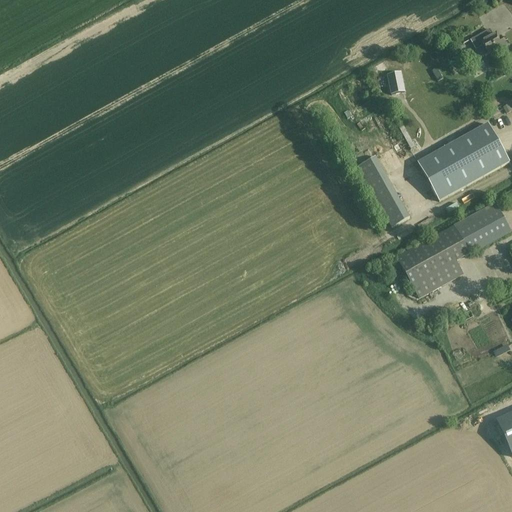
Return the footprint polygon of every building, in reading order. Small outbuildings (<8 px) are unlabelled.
[(501,37),(499,38),(496,34),(489,38),(486,32),(470,41),(480,58),(489,53),(491,55),(506,47),(501,37)] [(470,66),(473,71),(482,67),(479,61),(470,66)] [(391,96),(404,93),(400,74),(387,76),(391,96)] [(509,164),(488,125),(418,164),(439,203),(509,164)] [(375,157),(357,167),(391,228),(409,218),(375,157)] [(511,233),(497,207),(455,230),(469,255),(511,233)] [(466,256),(452,228),(396,258),(419,300),(463,276),(455,262),(466,256)] [(511,414),(496,422),(511,457),(511,414)]
